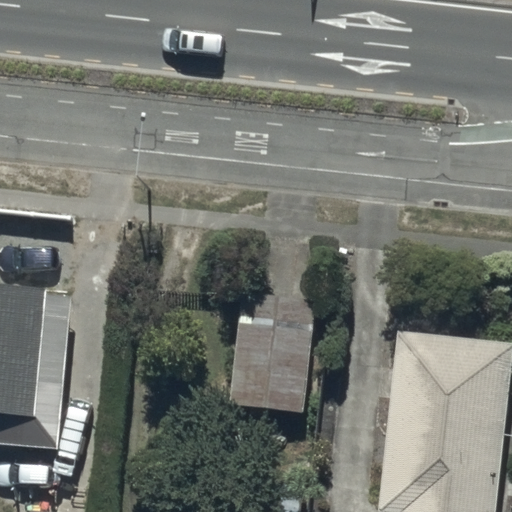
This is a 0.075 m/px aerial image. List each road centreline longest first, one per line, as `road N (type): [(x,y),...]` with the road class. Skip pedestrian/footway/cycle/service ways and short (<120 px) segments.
road 1 (residential): [(511,138),(472,164),(0,114)]
road 2 (trunk): [(511,59),(0,5)]
